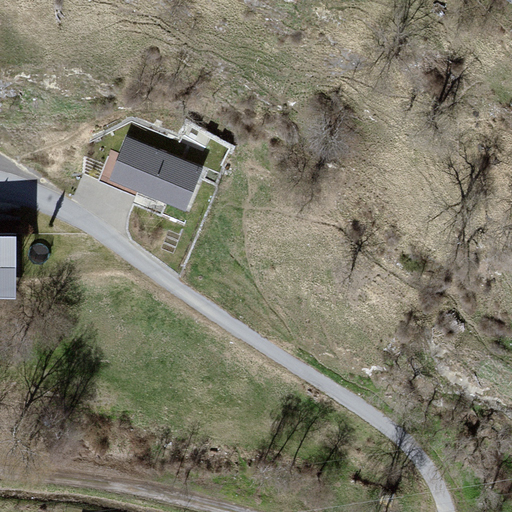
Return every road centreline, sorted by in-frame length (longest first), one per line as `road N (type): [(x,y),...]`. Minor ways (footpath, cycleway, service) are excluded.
road 1 (residential): [(447,511),(393,442),(0,165)]
road 2 (track): [(0,479),(236,511)]
